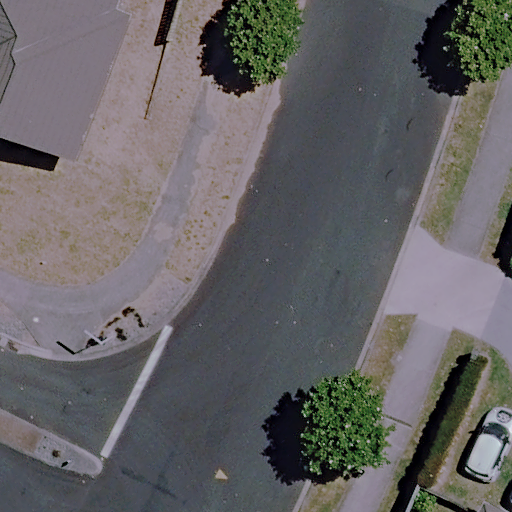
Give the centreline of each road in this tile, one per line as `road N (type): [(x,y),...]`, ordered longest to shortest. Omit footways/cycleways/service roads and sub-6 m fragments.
road 1 (residential): [(395,0),(337,177),(193,511)]
road 2 (residential): [(160,511),(0,420)]
